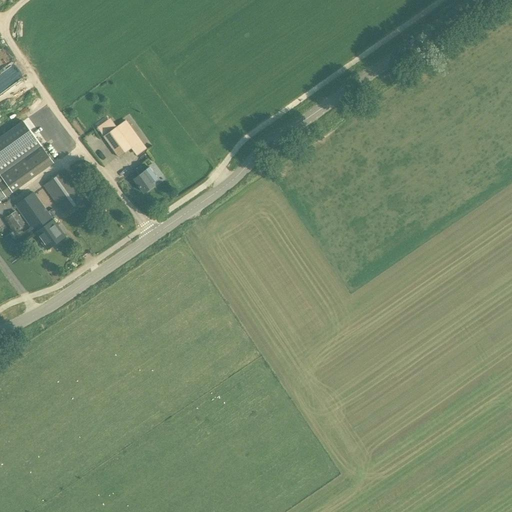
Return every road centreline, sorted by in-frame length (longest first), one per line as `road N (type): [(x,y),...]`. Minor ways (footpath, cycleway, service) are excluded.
road 1 (tertiary): [(152,235),(475,0)]
road 2 (tertiary): [(0,332),(152,235)]
road 3 (track): [(83,148),(8,43),(7,18),(25,0)]
